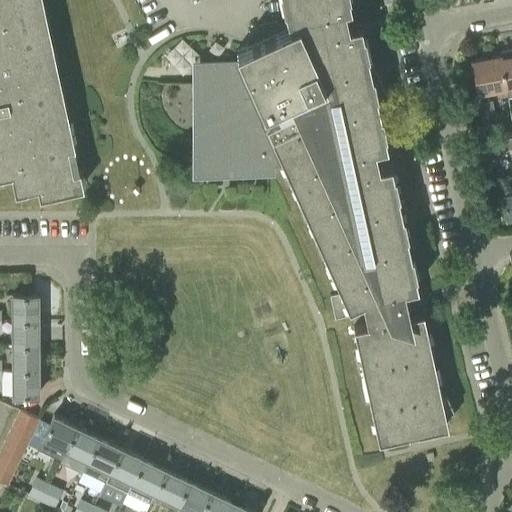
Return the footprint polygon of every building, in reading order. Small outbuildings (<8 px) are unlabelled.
[(14,190),(32,187),(37,186),(39,195),(82,185),(42,0),(0,0),(0,174),(10,172),(14,190)] [(282,0),(287,20),(292,19),(293,23),(274,32),(270,24),(256,30),(260,38),(236,49),(244,67),(200,68),(200,165),(283,165),(340,291),(329,294),(334,317),(350,313),(349,308),(362,302),(366,323),(353,326),(378,439),(447,424),(422,311),(405,315),(403,302),(408,300),(404,291),(401,292),(400,288),(416,284),(390,163),(374,167),(370,148),(386,145),(377,103),(387,98),(372,64),(369,65),(360,23),(344,27),(340,8),(350,6),(348,0),(282,0)] [(511,94),(511,49),(503,51),(501,54),(499,55),(505,86),(506,86),(508,95),(511,94)] [(505,86),(499,55),(472,60),(478,91),(505,86)] [(480,102),(482,117),(494,115),(491,100),(480,102)] [(511,136),(511,135),(490,139),(493,152),(511,148),(511,136)] [(511,215),(511,191),(502,194),(506,216),(511,215)] [(11,318),(38,318),(37,293),(11,293),(11,318)] [(38,343),(38,318),(11,318),(12,343),(38,343)] [(38,343),(12,343),(12,368),(38,368),(38,343)] [(38,368),(12,368),(12,394),(38,394),(38,368)] [(19,407),(14,418),(35,428),(40,417),(19,407)] [(65,448),(76,425),(53,414),(37,448),(60,459),(65,448)] [(35,428),(14,418),(9,429),(30,439),(35,428)] [(76,425),(65,448),(88,459),(99,435),(76,425)] [(30,439),(9,429),(3,441),(24,450),(30,439)] [(99,435),(88,459),(83,470),(104,480),(109,469),(110,469),(121,446),(99,435)] [(24,450),(3,441),(0,447),(0,452),(19,462),(24,450)] [(121,446),(110,469),(132,480),(143,457),(121,446)] [(19,462),(0,452),(0,465),(14,473),(19,462)] [(143,457),(132,480),(127,491),(149,502),(151,500),(155,491),(166,468),(143,457)] [(14,473),(0,465),(0,479),(8,484),(14,473)] [(166,468),(155,491),(151,500),(173,510),(188,478),(166,468)] [(40,499),(49,481),(35,475),(26,493),(40,499)] [(199,511),(210,489),(188,478),(173,510),(176,511),(199,511)] [(49,481),(40,499),(54,506),(62,488),(49,481)] [(210,489),(199,511),(227,511),(233,500),(210,489)] [(89,511),(94,503),(80,496),(72,511),(89,511)] [(233,500),(227,511),(255,511),(256,511),(233,500)] [(105,511),(107,509),(94,503),(89,511),(105,511)]
